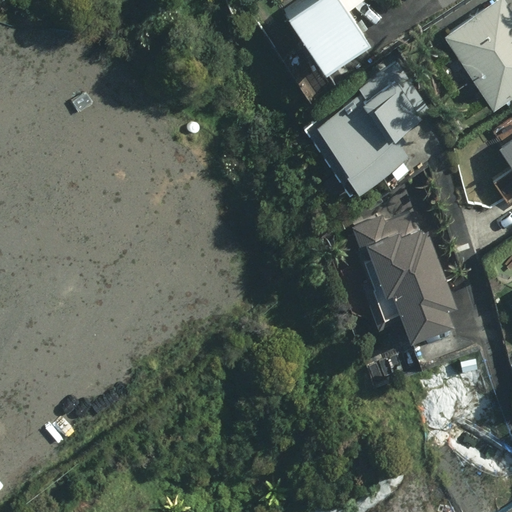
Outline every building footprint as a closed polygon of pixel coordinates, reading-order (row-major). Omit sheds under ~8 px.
[(349,0),(297,0),(289,6),(326,61),(371,32),(349,0)] [(488,0),(446,29),(496,102),(511,90),(511,4),(509,0),(488,0)] [(410,150),(394,127),(431,102),(399,55),(314,113),(362,183),(410,150)] [(511,133),(500,141),(511,157),(511,133)] [(362,273),(378,321),(403,313),(410,330),(453,316),(448,299),(457,296),(430,218),(420,221),(414,205),(387,214),(386,209),(352,221),(369,270),(362,273)]
